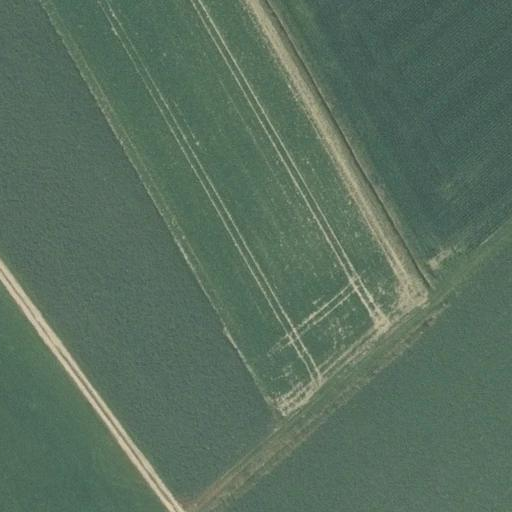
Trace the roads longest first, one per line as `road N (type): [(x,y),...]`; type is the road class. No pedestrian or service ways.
road 1 (track): [(511,230),(200,511)]
road 2 (track): [(172,511),(0,276)]
